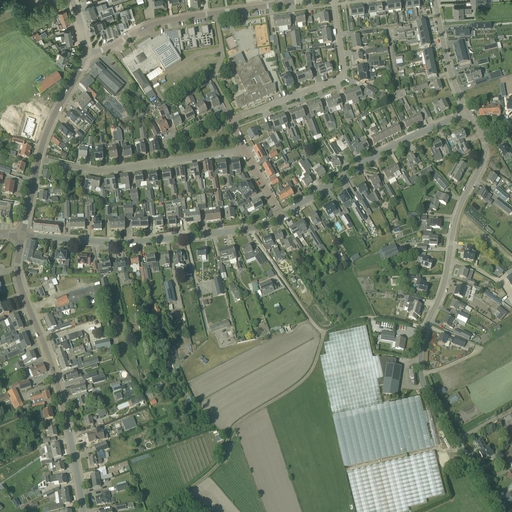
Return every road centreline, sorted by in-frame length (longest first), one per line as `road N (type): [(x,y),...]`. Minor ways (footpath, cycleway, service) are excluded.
road 1 (unclassified): [(500,511),(430,400),(419,352),(457,212),(485,152),(482,136)]
road 2 (track): [(424,329),(369,317),(323,333),(311,371),(241,419),(211,471),(153,511)]
road 3 (tertiary): [(83,511),(64,411),(17,277),(22,235)]
road 4 (residential): [(22,235),(115,243),(239,230),(280,216)]
road 5 (residential): [(280,216),(387,148),(467,113)]
road 6 (residential): [(84,50),(107,48),(159,21),(279,3)]
road 7 (residential): [(229,122),(338,79),(333,0)]
road 8 (residential): [(36,160),(90,169),(166,162)]
road 9 (tertiary): [(36,160),(84,50)]
